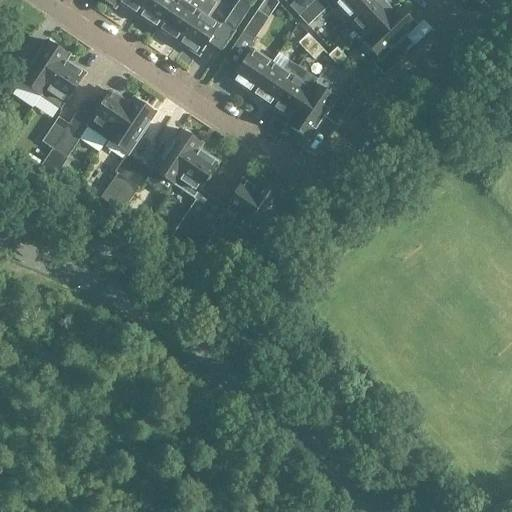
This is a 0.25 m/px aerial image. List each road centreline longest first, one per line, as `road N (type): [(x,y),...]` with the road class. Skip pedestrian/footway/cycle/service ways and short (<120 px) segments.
road 1 (residential): [(437,0),(455,18),(455,41),(316,185),(41,0)]
road 2 (tertiary): [(382,511),(180,334),(110,292),(0,245)]
